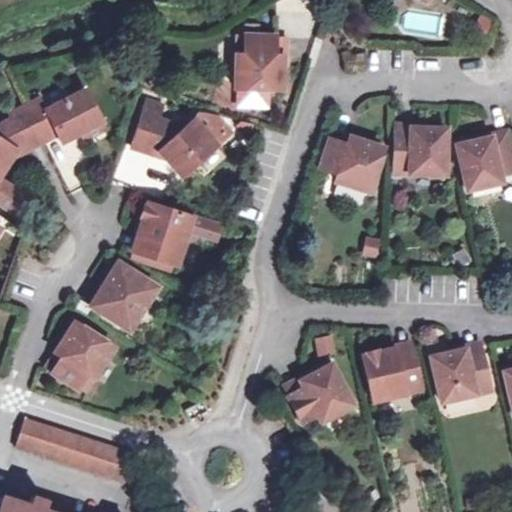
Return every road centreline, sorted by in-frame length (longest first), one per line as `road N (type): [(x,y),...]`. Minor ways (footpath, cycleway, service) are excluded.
road 1 (residential): [(258,313),(279,209),(323,75),(491,82),(511,59)]
road 2 (residential): [(258,313),(511,320)]
road 3 (residential): [(12,398),(55,275),(100,213)]
road 4 (residential): [(12,398),(188,454)]
road 5 (residential): [(121,499),(0,460)]
road 6 (residential): [(233,433),(258,313)]
